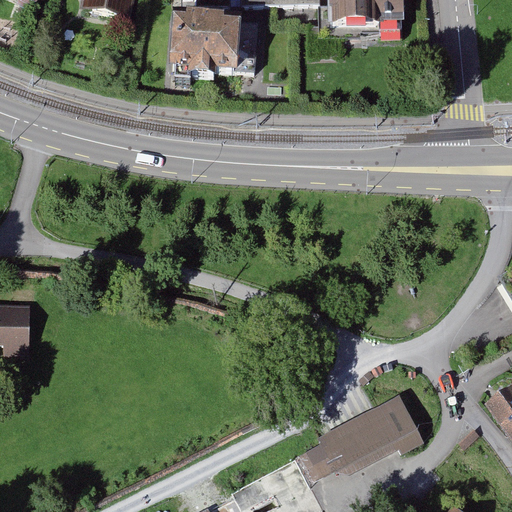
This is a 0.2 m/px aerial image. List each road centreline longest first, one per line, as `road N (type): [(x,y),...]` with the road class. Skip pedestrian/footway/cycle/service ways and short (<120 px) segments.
road 1 (track): [(503,171),(491,264),(427,350),(369,363),(314,414),(119,511)]
road 2 (secondary): [(0,113),(173,157),(468,170)]
road 3 (track): [(11,247),(209,280),(290,310),(343,338),(369,363)]
road 4 (residential): [(456,0),(468,170)]
road 5 (track): [(427,350),(511,461)]
road 6 (track): [(11,247),(43,128)]
